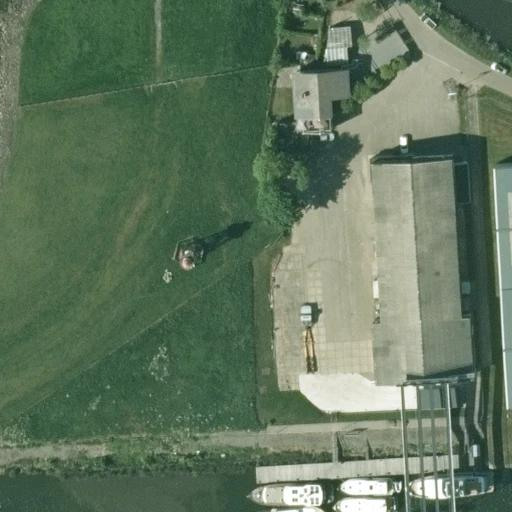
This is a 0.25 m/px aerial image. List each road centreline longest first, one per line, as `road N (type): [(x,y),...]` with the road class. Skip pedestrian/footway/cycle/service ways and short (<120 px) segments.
road 1 (track): [(486,372),(470,97)]
road 2 (unclassified): [(511,89),(415,34),(388,0)]
